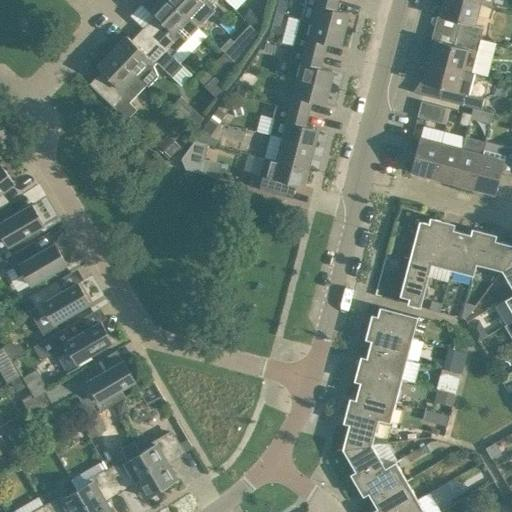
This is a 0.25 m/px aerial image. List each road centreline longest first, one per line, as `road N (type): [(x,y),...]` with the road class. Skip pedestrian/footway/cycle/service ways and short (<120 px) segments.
road 1 (residential): [(310,377),(149,336),(44,159),(49,122),(27,101)]
road 2 (tertiary): [(310,377),(406,0)]
road 3 (residential): [(27,101),(108,9)]
road 4 (residential): [(511,217),(395,186)]
